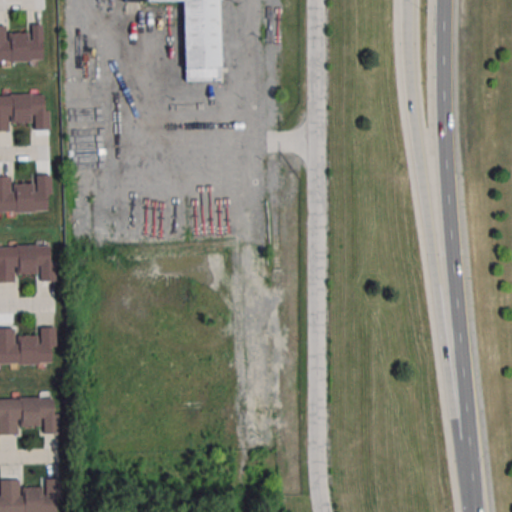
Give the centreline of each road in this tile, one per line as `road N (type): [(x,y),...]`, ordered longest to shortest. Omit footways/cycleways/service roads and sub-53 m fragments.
road 1 (secondary): [(313,0),(320,511)]
road 2 (motorway): [(408,0),(414,127),(461,381)]
road 3 (secondary): [(445,0),(444,143),(461,381)]
road 4 (primary): [(461,381),(473,511)]
